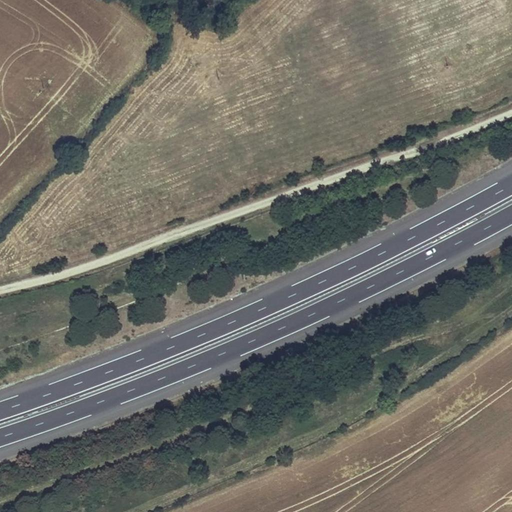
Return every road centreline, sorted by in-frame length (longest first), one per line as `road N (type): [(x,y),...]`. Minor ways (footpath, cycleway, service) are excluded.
road 1 (motorway): [(511,183),(174,344),(0,408)]
road 2 (motorway): [(0,435),(184,369),(511,212)]
road 3 (track): [(0,290),(108,260),(511,111)]
